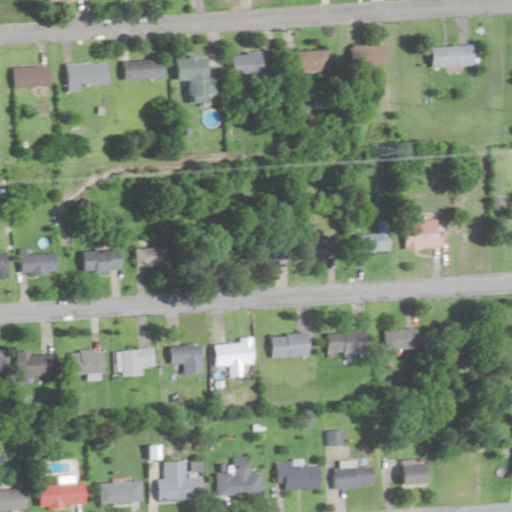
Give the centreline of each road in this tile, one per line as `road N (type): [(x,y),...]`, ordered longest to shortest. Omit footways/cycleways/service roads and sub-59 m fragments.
road 1 (residential): [(0,315),(511,284)]
road 2 (residential): [(0,34),(511,4)]
